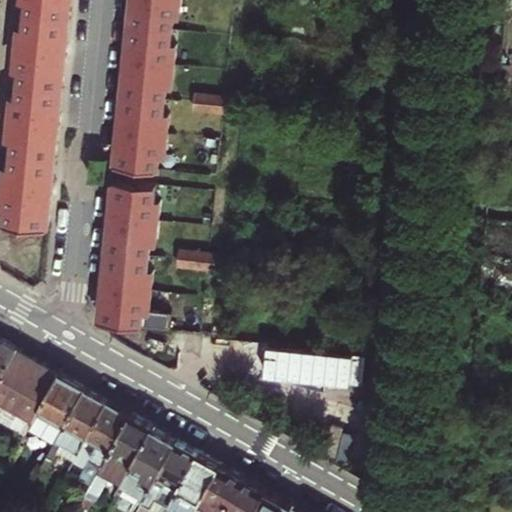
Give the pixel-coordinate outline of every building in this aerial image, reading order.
[(74,35),(77,0),(29,0),(28,16),(35,17),(33,31),(74,35)] [(189,0),(138,0),(135,43),(178,48),(190,49),(191,31),(187,31),(189,0)] [(27,101),(67,106),(70,70),(74,35),(33,31),(32,46),(26,45),(22,86),(28,86),(27,101)] [(178,48),(135,43),(131,74),(128,112),(172,116),(173,101),(180,101),(184,62),(177,61),(178,48)] [(64,138),(67,106),(27,101),(25,116),(19,115),(15,154),(21,155),(20,171),(60,174),(64,138)] [(128,112),(124,151),(120,184),(164,188),(165,172),(173,172),(177,131),(170,131),(172,116),(128,112)] [(239,115),(202,112),(202,119),(239,123),(239,115)] [(238,131),(239,123),(202,119),(201,128),(238,131)] [(53,244),(56,211),(60,174),(20,171),(18,184),(11,184),(7,223),(14,223),(13,240),(53,244)] [(120,184),(119,198),(162,202),(164,188),(120,184)] [(167,217),(161,217),(162,202),(119,198),(115,240),(112,268),(155,273),(157,257),(164,257),(167,217)] [(155,273),(112,268),(108,306),(105,339),(148,343),(149,327),(156,328),(160,288),(154,288),(155,273)] [(187,268),(186,276),(223,279),(224,271),(187,268)] [(222,286),(223,279),(186,276),(186,283),(222,286)] [(5,340),(0,336),(0,381),(19,348),(5,340)] [(43,407),(62,372),(46,363),(19,348),(0,381),(0,396),(36,418),(43,407)] [(203,378),(283,387),(286,360),(206,351),(203,378)] [(67,422),(88,387),(79,382),(62,372),(43,407),(67,422)] [(64,446),(71,435),(86,444),(111,400),(103,395),(88,387),(67,422),(59,437),(56,441),(64,446)] [(82,479),(94,486),(96,482),(135,413),(128,409),(111,400),(86,444),(95,450),(91,457),(94,458),(82,479)] [(34,422),(59,437),(67,422),(43,407),(36,418),(34,422)] [(366,459),(374,432),(298,409),(289,436),(366,459)] [(149,421),(135,413),(96,482),(104,487),(111,477),(111,470),(113,467),(129,477),(158,427),(149,421)] [(139,496),(145,500),(180,439),(173,435),(158,427),(129,477),(128,478),(139,485),(144,488),(139,496)] [(86,444),(71,435),(64,446),(80,455),(86,444)] [(174,480),(182,486),(202,452),(193,446),(180,439),(145,500),(145,501),(157,508),(174,480)] [(197,511),(225,465),(219,461),(202,452),(182,486),(176,498),(188,505),(183,511),(197,511)] [(227,511),(248,477),(240,473),(225,465),(197,511),(227,511)] [(257,511),(270,490),(263,486),(248,477),(227,511),(257,511)] [(139,485),(135,493),(139,496),(144,488),(139,485)] [(291,511),(295,504),(286,499),(270,490),(257,511),(291,511)]
